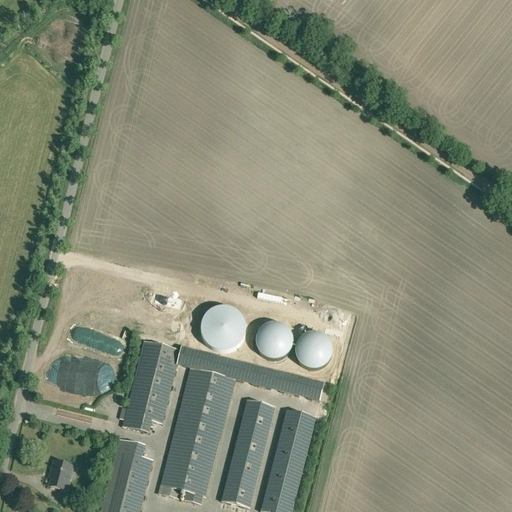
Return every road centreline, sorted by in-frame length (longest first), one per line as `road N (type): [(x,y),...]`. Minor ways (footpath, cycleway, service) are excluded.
road 1 (unclassified): [(0,473),(117,0)]
road 2 (track): [(511,204),(210,0)]
